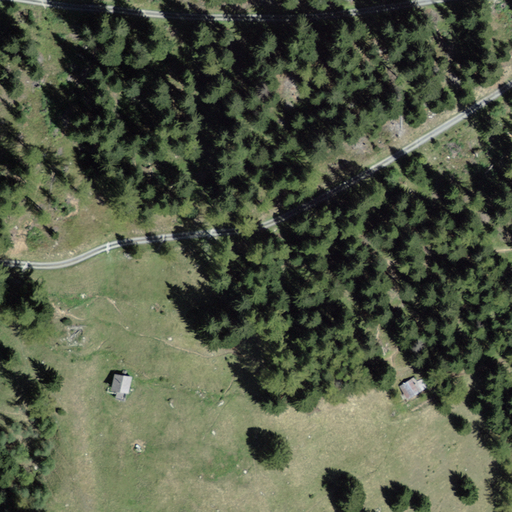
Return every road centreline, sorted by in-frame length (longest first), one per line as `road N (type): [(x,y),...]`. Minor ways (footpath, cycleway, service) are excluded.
road 1 (track): [(416,0),(242,15),(49,0)]
road 2 (track): [(234,226),(292,211),(511,82)]
road 3 (track): [(0,265),(66,265),(118,244),(234,226)]
